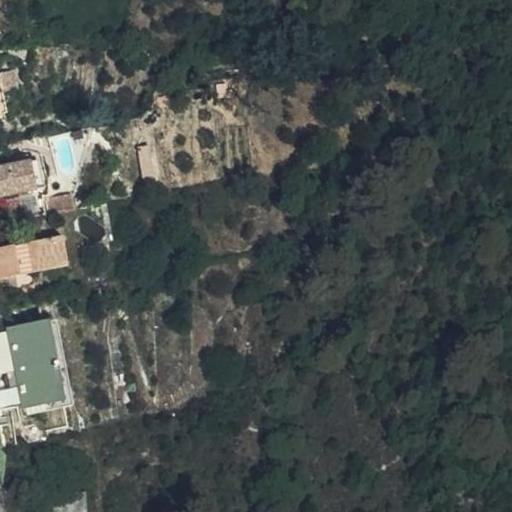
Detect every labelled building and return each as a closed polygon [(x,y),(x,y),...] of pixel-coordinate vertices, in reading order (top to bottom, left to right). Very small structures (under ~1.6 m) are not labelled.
[(0,198),(37,190),(29,157),(0,163),(0,198)] [(71,262),(67,235),(56,237),(61,264),(71,262)] [(0,277),(61,264),(56,237),(0,247),(0,277)] [(34,410),(75,403),(62,324),(20,331),(34,410)] [(17,412),(34,410),(20,331),(4,333),(17,412)] [(89,511),(88,491),(32,496),(33,511),(89,511)]
